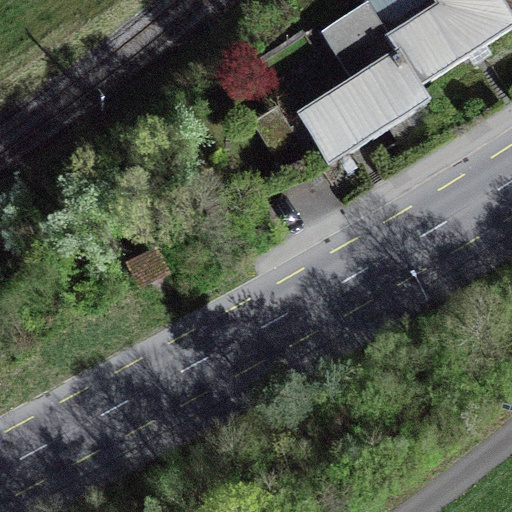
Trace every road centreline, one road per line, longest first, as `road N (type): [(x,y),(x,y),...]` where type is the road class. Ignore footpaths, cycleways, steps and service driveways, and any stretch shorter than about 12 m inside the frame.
road 1 (secondary): [(511,180),(0,470)]
road 2 (track): [(511,435),(412,511)]
